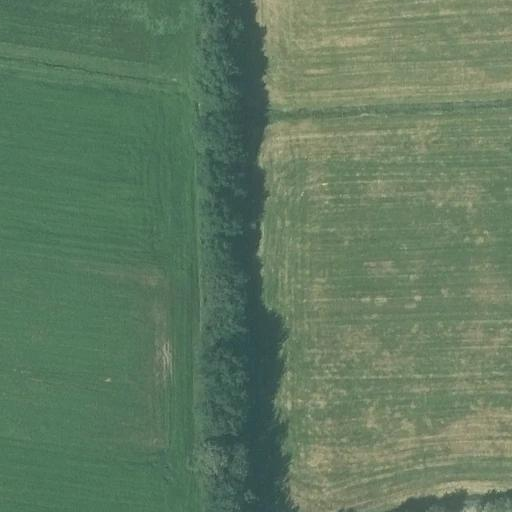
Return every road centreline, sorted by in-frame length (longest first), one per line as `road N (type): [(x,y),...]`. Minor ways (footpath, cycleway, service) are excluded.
road 1 (residential): [(57,511),(44,255),(3,202)]
road 2 (residential): [(95,253),(109,236),(153,232),(172,247),(178,266),(174,297),(150,324),(129,333),(95,327)]
road 3 (residential): [(95,327),(85,346),(86,511)]
